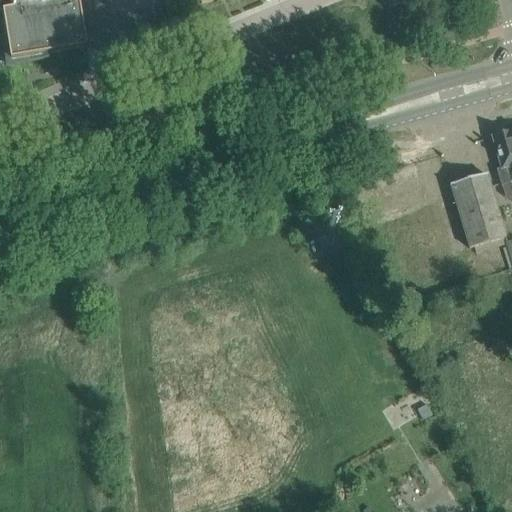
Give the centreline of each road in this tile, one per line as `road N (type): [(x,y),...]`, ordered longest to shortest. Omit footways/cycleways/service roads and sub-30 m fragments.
road 1 (secondary): [(258,150),(0,221)]
road 2 (residential): [(110,84),(313,0)]
road 3 (secondary): [(511,66),(382,103),(334,129)]
road 4 (secondary): [(334,129),(511,88)]
